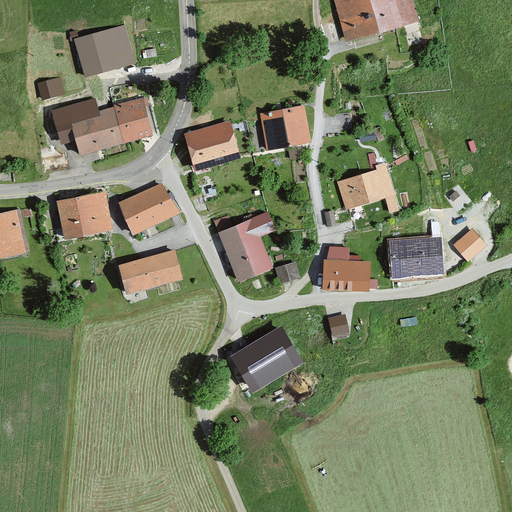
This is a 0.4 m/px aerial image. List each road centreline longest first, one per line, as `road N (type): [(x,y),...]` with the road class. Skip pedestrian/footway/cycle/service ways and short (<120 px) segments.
road 1 (residential): [(242,303),(261,308),(418,291),(500,263)]
road 2 (unclassified): [(242,511),(199,395),(242,303)]
road 3 (unclassified): [(242,303),(225,287),(174,182),(150,160)]
road 4 (tertiary): [(185,0),(186,100),(150,160)]
road 5 (tertiary): [(0,191),(123,174),(150,160)]
